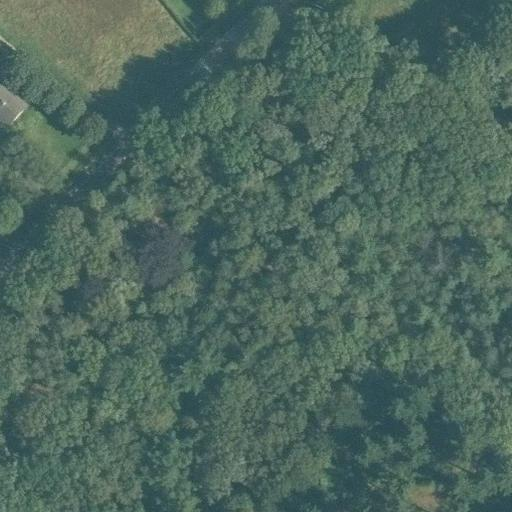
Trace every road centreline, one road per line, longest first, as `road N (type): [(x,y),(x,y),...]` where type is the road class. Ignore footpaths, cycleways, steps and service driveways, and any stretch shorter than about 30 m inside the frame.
road 1 (unclassified): [(0,277),(273,0)]
road 2 (track): [(511,129),(452,87),(276,0)]
road 3 (track): [(0,43),(128,145)]
